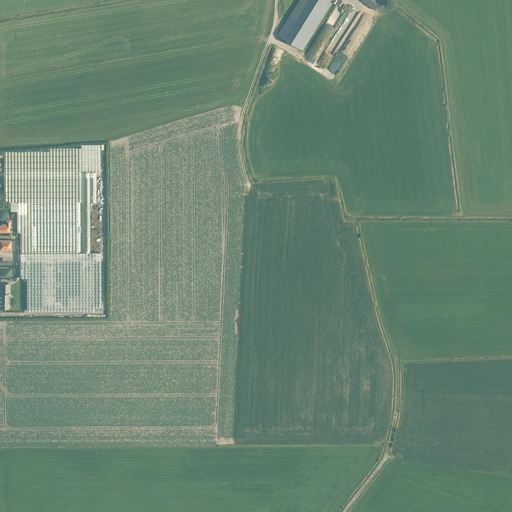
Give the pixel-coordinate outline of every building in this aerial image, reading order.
[(300,0),(290,17),(279,34),(303,49),(313,32),(332,0),(300,0)] [(381,0),(361,0),(374,10),(382,0),(381,0)] [(100,309),(100,144),(81,144),(81,148),(49,148),(49,151),(4,151),(4,201),(14,201),(14,211),(17,211),(17,223),(17,232),(20,232),(20,276),(26,276),(26,309),(100,309)] [(7,219),(6,219),(6,223),(2,223),(2,224),(0,224),(0,230),(3,231),(5,231),(6,231),(10,231),(10,225),(11,225),(11,219),(10,219),(10,218),(8,218),(7,219)] [(11,240),(0,240),(0,249),(11,249),(11,240)] [(9,293),(1,293),(1,302),(0,302),(0,307),(5,307),(5,306),(9,306),(9,293)]
